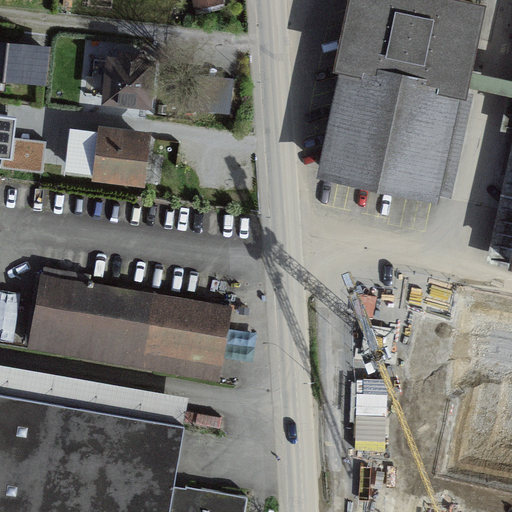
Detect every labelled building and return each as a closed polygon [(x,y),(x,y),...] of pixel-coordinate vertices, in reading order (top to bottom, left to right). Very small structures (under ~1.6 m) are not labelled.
[(426,191),(471,8),(438,0),(355,0),(315,164),(426,191)] [(0,84),(48,90),(52,53),(0,46),(0,84)] [(143,54),(120,52),(119,59),(110,58),(106,98),(147,102),(151,62),(142,61),(143,54)] [(188,109),(229,114),(233,77),(192,73),(188,109)] [(15,120),(0,117),(0,157),(2,158),(1,167),(42,173),(45,142),(13,138),(15,120)] [(154,139),(105,132),(100,178),(149,184),(154,139)] [(511,193),(501,253),(511,255),(511,193)] [(233,314),(43,281),(31,349),(221,383),(233,314)] [(511,338),(492,335),(472,440),(511,447),(511,338)] [(0,511),(238,511),(243,490),(169,478),(179,422),(0,390),(0,511)]
